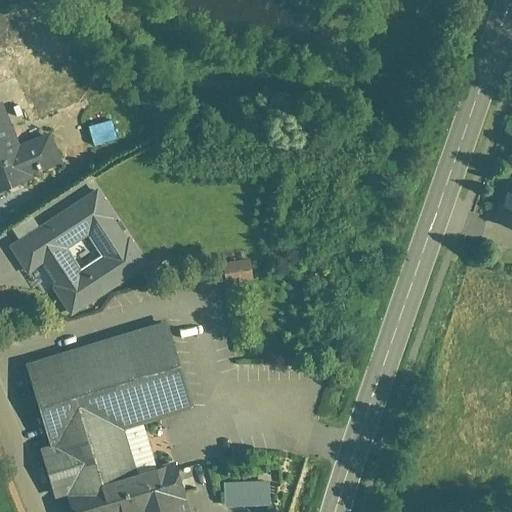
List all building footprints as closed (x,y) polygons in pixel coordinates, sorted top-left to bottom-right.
[(41,0),(0,16),(0,44),(64,18),(56,0),(41,0)] [(20,75),(39,121),(84,103),(65,57),(20,75)] [(0,106),(0,195),(67,168),(54,136),(22,149),(4,105),(0,106)] [(511,192),(502,229),(511,231),(511,192)] [(108,208),(100,193),(10,244),(25,270),(36,264),(65,315),(153,266),(117,202),(108,208)] [(174,330),(31,372),(71,511),(188,511),(176,470),(139,481),(127,437),(199,416),(174,330)] [(224,479),(225,511),(273,511),(271,477),(224,479)]
